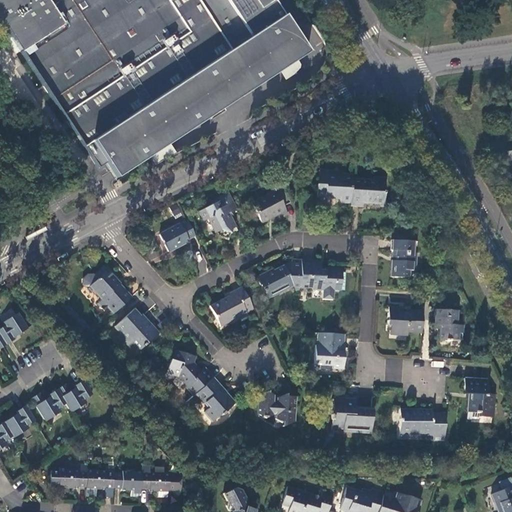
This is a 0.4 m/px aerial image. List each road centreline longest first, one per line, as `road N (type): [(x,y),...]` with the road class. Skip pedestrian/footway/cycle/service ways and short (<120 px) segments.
road 1 (residential): [(174,301),(291,240),(369,245),(363,368),(430,376)]
road 2 (tertiary): [(102,220),(386,76)]
road 3 (secondary): [(386,76),(511,291)]
road 4 (tertiary): [(386,76),(511,52)]
